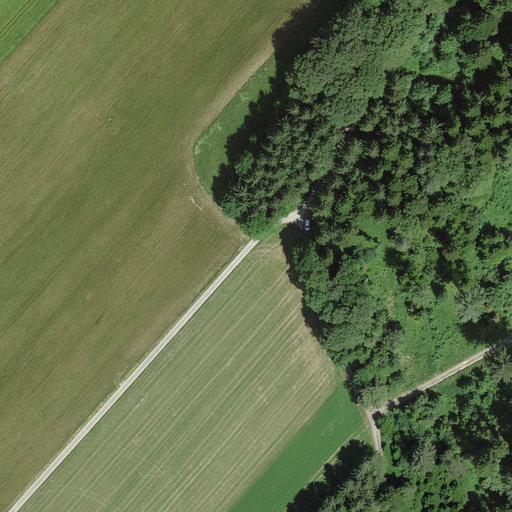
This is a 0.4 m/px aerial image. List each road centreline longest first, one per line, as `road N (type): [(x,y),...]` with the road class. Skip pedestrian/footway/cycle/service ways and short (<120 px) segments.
road 1 (track): [(435,0),(322,168),(306,217),(313,280),(355,393),(372,412),(381,459)]
road 2 (track): [(14,511),(254,242),(274,223),(306,217)]
road 3 (track): [(372,412),(511,339)]
